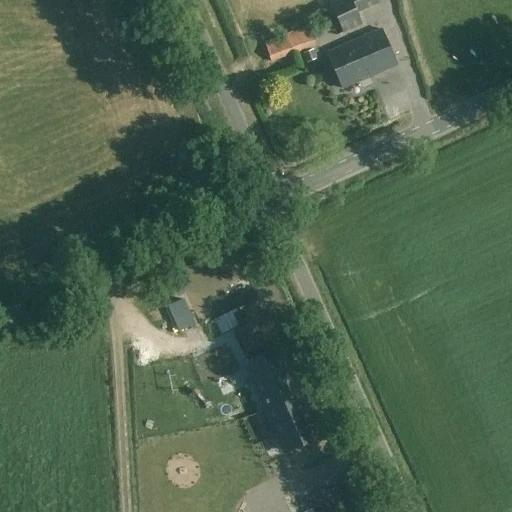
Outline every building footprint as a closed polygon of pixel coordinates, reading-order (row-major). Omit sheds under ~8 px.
[(344,34),(363,26),(358,13),(379,5),(376,0),(339,0),(331,3),(344,34)] [(272,63),(317,48),(310,27),(265,43),(272,63)] [(346,89),(400,64),(384,29),(330,54),(346,89)] [(315,50),(304,53),(307,62),(318,59),(315,50)] [(399,76),(373,84),(382,112),(408,104),(399,76)] [(212,145),(199,151),(203,161),(217,155),(212,145)] [(279,353),(248,366),(286,452),(317,439),(303,407),(308,405),(298,381),(293,384),(279,353)]
